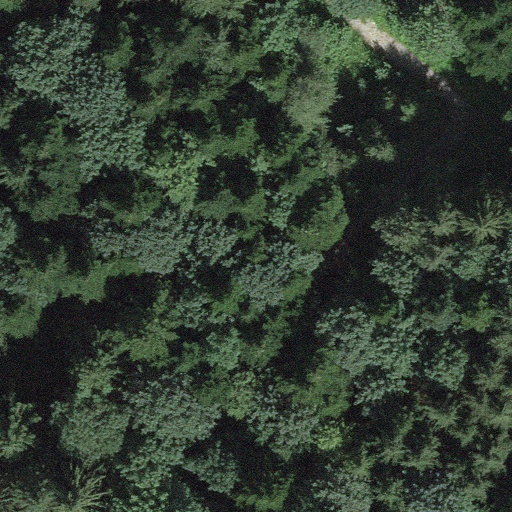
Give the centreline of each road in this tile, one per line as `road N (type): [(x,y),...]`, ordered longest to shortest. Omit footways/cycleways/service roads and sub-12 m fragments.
road 1 (track): [(483,105),(341,260),(234,420),(146,479),(27,511)]
road 2 (track): [(345,0),(406,59),(483,105)]
